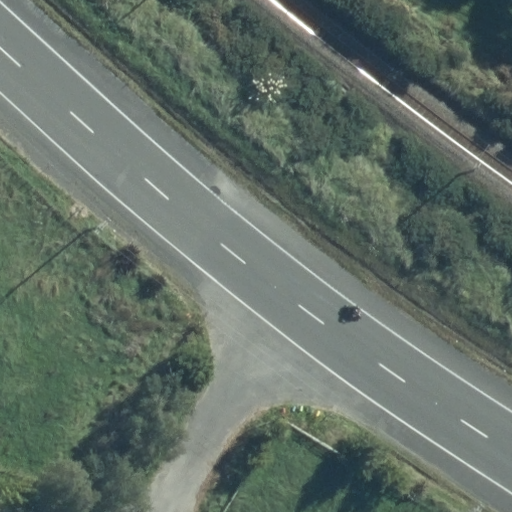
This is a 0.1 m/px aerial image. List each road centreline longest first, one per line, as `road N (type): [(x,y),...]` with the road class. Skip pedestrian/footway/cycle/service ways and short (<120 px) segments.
road 1 (secondary): [(511,455),(280,292),(0,49)]
road 2 (track): [(280,292),(168,511)]
